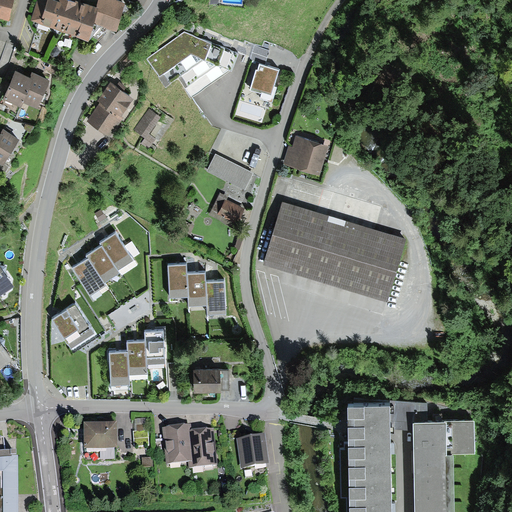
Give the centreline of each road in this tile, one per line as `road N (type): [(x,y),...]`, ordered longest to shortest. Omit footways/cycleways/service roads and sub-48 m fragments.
road 1 (residential): [(281,128),(244,277),(274,399),(254,410),(40,408)]
road 2 (residential): [(40,408),(35,277),(65,129),(93,74),(160,0)]
road 3 (unclassified): [(339,0),(315,37),(281,128)]
